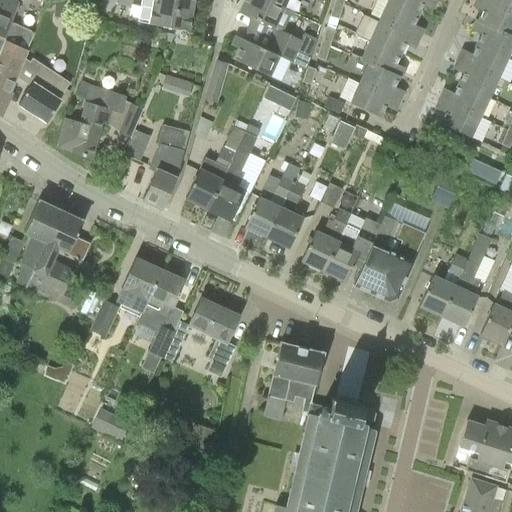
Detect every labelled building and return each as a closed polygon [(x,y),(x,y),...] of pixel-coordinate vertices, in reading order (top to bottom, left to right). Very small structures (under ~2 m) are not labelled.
[(0,0),(0,115),(1,116),(11,92),(9,92),(16,77),(23,58),(35,32),(17,24),(17,25),(11,22),(18,5),(5,0),(0,0)] [(189,31),(194,0),(153,0),(149,24),(189,31)] [(244,0),(239,12),(277,30),(273,40),(296,51),(301,40),(283,31),(292,12),(284,8),(283,9),(265,0),(244,0)] [(265,0),(283,9),(284,8),(287,0),(265,0)] [(431,9),(434,0),(386,0),(388,1),(418,15),(423,5),(431,9)] [(511,26),(511,12),(484,0),(478,0),(475,7),(482,11),(478,21),(511,36),(511,34),(509,33),(511,26)] [(511,0),(484,0),(511,12),(511,0)] [(343,4),(334,1),(330,16),(338,19),(343,4)] [(414,24),(418,15),(388,1),(379,20),(417,38),(422,28),(414,24)] [(70,19),(71,4),(55,2),(53,17),(70,19)] [(412,48),(417,38),(379,20),(370,40),(400,54),(405,44),(412,48)] [(476,44),(507,58),(511,46),(511,36),(478,21),(473,30),(481,34),(476,44)] [(321,42),(330,45),(335,30),(326,27),(321,42)] [(291,62),(306,69),(307,66),(310,57),(296,51),(273,40),(268,50),(235,35),(231,45),(239,49),(235,60),(269,76),(273,67),(286,73),(291,62)] [(370,40),(361,59),(399,77),(403,67),(396,64),(400,54),(370,40)] [(330,45),(321,42),(316,57),(325,60),(330,45)] [(460,60),(498,77),(507,58),(476,44),(472,53),(464,50),(460,60)] [(70,83),(58,75),(55,79),(40,69),(43,65),(32,58),(30,62),(23,58),(16,77),(30,86),(18,104),(46,122),(60,101),(58,100),(70,83)] [(394,86),(399,77),(361,59),(360,60),(366,63),(358,81),(398,100),(402,90),(394,86)] [(216,60),(205,99),(215,102),(227,63),(216,60)] [(498,77),(460,60),(455,70),(463,73),(458,83),(489,97),(498,77)] [(307,66),(306,69),(302,82),(310,85),(315,69),(307,66)] [(188,96),(192,83),(165,74),(161,88),(188,96)] [(398,100),(358,81),(348,102),(380,117),(385,106),(393,110),(398,100)] [(71,153),(91,159),(102,119),(118,130),(118,132),(131,137),(142,110),(125,102),(126,98),(91,87),(81,82),(75,95),(83,99),(81,107),(85,108),(80,123),(66,118),(58,146),(72,151),(71,153)] [(441,99),(480,117),(489,97),(458,83),(453,93),(446,89),(441,99)] [(268,86),(262,98),(273,104),(279,91),(268,86)] [(344,104),(327,96),(322,106),(339,114),(344,104)] [(445,112),(440,123),(470,136),(480,117),(441,99),(437,109),(445,112)] [(306,119),(309,103),(296,101),(294,117),(306,119)] [(337,121),(327,142),(341,149),(352,127),(337,121)] [(162,210),(176,177),(189,132),(162,125),(157,144),(161,145),(152,166),(156,168),(142,200),(162,210)] [(362,140),(366,130),(356,125),(350,136),(362,140)] [(185,198),(186,199),(207,209),(234,154),(243,133),(232,128),(222,147),(223,148),(221,151),(220,149),(214,161),(205,157),(185,198)] [(501,144),(502,144),(499,151),(507,154),(509,148),(511,141),(511,131),(508,129),(501,144)] [(234,154),(207,209),(230,220),(244,189),(237,186),(244,173),(240,171),(245,159),(255,138),(243,133),(234,154)] [(472,159),(467,172),(495,184),(500,172),(472,159)] [(281,207),(285,198),(294,180),(298,172),(287,167),(284,175),(283,175),(270,201),(259,196),(244,226),(267,237),(281,207)] [(448,209),(461,177),(444,169),(430,202),(448,209)] [(296,181),(305,186),(309,176),(300,172),(296,181)] [(507,193),(511,181),(511,180),(503,177),(498,189),(507,193)] [(294,180),(285,198),(296,204),(305,186),(296,181),(294,180)] [(342,189),(329,183),(320,203),(333,208),(342,189)] [(489,211),(499,215),(502,217),(511,199),(497,192),(489,211)] [(396,297),(413,259),(424,233),(397,221),(406,199),(393,193),(383,215),(379,223),(380,224),(374,236),(364,261),(353,285),(388,300),(396,297)] [(19,268),(23,270),(18,284),(25,287),(61,211),(39,201),(24,233),(31,237),(19,264),(21,265),(19,268)] [(304,217),(292,212),(281,207),(267,237),(289,248),(304,217)] [(301,260),(323,271),(350,214),(338,209),(332,221),(328,219),(321,232),(315,229),(301,260)] [(83,221),(61,211),(25,287),(59,303),(66,287),(74,270),(54,260),(59,249),(68,253),(83,221)] [(364,261),(374,236),(380,224),(379,223),(364,216),(362,220),(350,214),(323,271),(345,281),(357,257),(364,261)] [(479,234),(467,260),(441,316),(464,326),(477,297),(473,295),(480,281),(473,278),(491,239),(479,234)] [(14,263),(24,242),(11,236),(1,258),(14,263)] [(419,305),(441,316),(467,260),(455,255),(443,281),(432,276),(419,305)] [(160,270),(135,258),(115,301),(141,313),(160,270)] [(0,273),(8,277),(14,264),(2,259),(0,263),(0,273)] [(184,280),(160,270),(141,313),(142,313),(143,311),(144,316),(151,320),(154,319),(155,316),(156,314),(164,318),(160,327),(150,349),(162,355),(172,332),(182,310),(173,306),(180,292),(179,291),(184,280)] [(480,333),(502,343),(503,344),(511,323),(511,291),(511,295),(503,291),(497,304),(494,302),(480,333)] [(221,378),(227,365),(228,366),(236,346),(227,342),(239,315),(200,298),(188,325),(217,338),(209,357),(212,359),(206,371),(221,378)] [(105,337),(119,307),(103,300),(89,330),(105,337)] [(280,342),(267,397),(262,417),(280,422),(285,401),(292,403),(293,399),(302,401),(299,414),(308,416),(311,402),(322,352),(280,342)] [(54,381),(64,385),(71,365),(62,362),(54,381)] [(41,375),(48,378),(52,369),(45,366),(41,375)] [(355,511),(362,485),(366,486),(369,472),(365,471),(375,430),(366,428),(367,424),(368,424),(372,421),(374,414),(371,409),(362,407),(363,404),(358,403),(357,402),(336,397),(336,398),(331,396),(329,406),(326,405),(322,407),(312,404),(311,402),(308,416),(298,454),(293,453),(290,468),(295,469),(285,509),(273,506),(271,511),(355,511)] [(121,439),(127,425),(114,419),(107,433),(121,439)] [(492,456),(502,425),(486,420),(484,426),(466,420),(459,445),(479,451),(476,459),(470,457),(465,470),(485,476),(492,456)] [(205,448),(212,430),(192,423),(185,441),(205,448)] [(511,428),(502,425),(492,456),(485,476),(505,483),(509,470),(503,468),(505,460),(511,461),(511,428)] [(471,478),(460,511),(493,511),(494,509),(499,511),(502,502),(492,499),(496,486),(471,478)]
